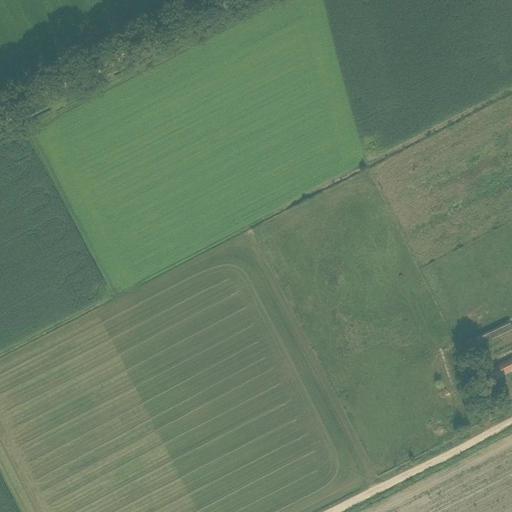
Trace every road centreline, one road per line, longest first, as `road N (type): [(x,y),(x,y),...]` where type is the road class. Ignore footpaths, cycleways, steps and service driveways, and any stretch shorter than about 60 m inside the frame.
road 1 (track): [(0,122),(237,0)]
road 2 (track): [(511,423),(339,511)]
